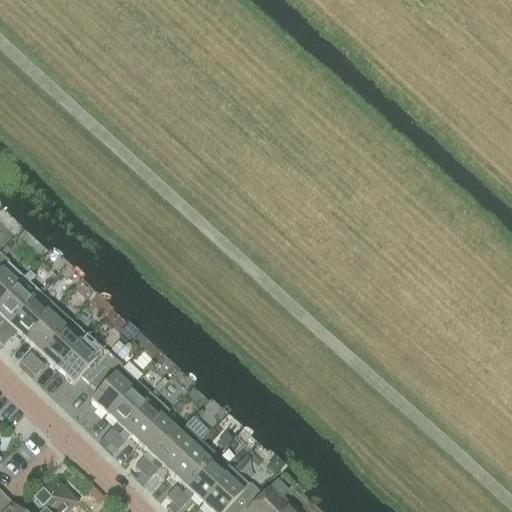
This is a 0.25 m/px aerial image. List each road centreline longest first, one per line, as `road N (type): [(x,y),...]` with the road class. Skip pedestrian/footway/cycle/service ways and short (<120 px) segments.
road 1 (track): [(511,507),(0,43)]
road 2 (residential): [(136,511),(0,381)]
